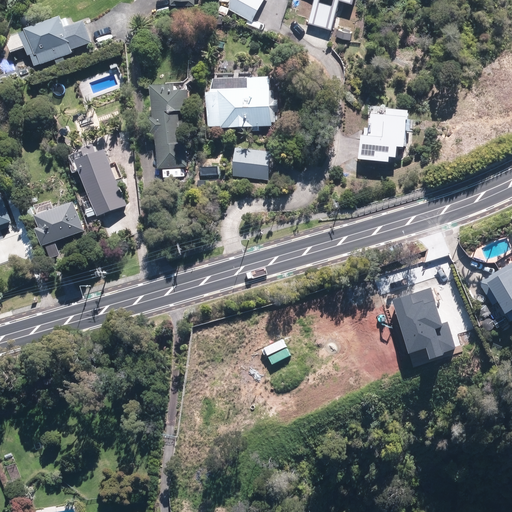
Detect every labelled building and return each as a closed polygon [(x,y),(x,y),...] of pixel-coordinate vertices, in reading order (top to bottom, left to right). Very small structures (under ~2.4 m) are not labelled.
[(228,0),(226,8),(258,20),(265,0),(228,0)] [(315,0),(309,20),(333,27),(341,0),(346,0),(357,3),(357,0),(315,0)] [(17,35),(11,47),(14,54),(29,49),(36,69),(38,68),(75,54),(74,51),(97,42),(88,18),(72,24),(69,16),(17,35)] [(205,56),(192,55),(190,82),(203,83),(205,56)] [(273,78),(225,78),(217,78),(217,88),(211,88),(211,129),(274,129),(274,124),(282,124),(282,101),(274,101),(273,78)] [(151,135),(160,135),(159,168),(182,168),(183,112),(194,112),(194,91),(181,91),(181,86),(156,86),(155,120),(151,120),(151,135)] [(371,137),(365,137),(364,161),(394,163),(394,159),(402,160),(403,147),(412,148),(414,111),(389,109),(388,116),(372,116),(371,137)] [(82,134),(67,134),(67,147),(82,146),(82,134)] [(97,145),(86,150),(89,158),(80,161),(92,194),(84,197),(92,220),(127,207),(107,151),(100,154),(97,145)] [(273,153),(228,150),(226,175),(271,178),(273,153)] [(0,243),(3,242),(0,234),(0,227),(15,222),(5,194),(0,196),(0,243)] [(47,246),(51,258),(61,255),(57,243),(88,232),(78,202),(40,215),(44,226),(37,228),(43,247),(47,246)] [(511,263),(481,281),(495,305),(501,301),(511,319),(511,263)] [(364,334),(374,330),(382,353),(404,345),(411,365),(436,356),(417,307),(399,314),(395,305),(385,309),(382,302),(356,312),(364,334)]
